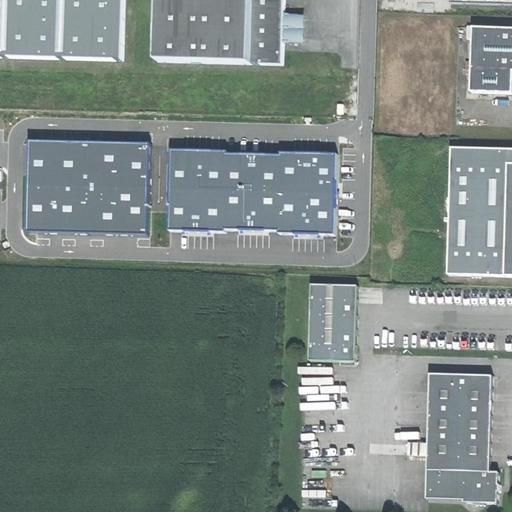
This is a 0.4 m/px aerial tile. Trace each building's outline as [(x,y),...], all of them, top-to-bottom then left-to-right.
[(0,0),(0,58),(122,61),(124,0),(0,0)] [(159,0),(158,62),(283,65),(284,51),(284,45),(284,17),(284,0),(159,0)] [(305,17),(284,17),(284,45),(304,45),(305,17)] [(511,29),(474,28),(472,93),(511,94),(511,29)] [(154,146),(33,143),(30,233),(152,236),(154,146)] [(506,277),(509,164),(511,164),(511,150),(453,149),(450,276),(506,277)] [(341,158),(175,153),(173,233),(339,237),(341,158)] [(313,285),(311,361),(357,363),(360,287),(313,285)] [(433,376),(428,500),(465,501),(465,503),(498,504),(499,494),(500,494),(501,485),(499,485),(500,474),(499,474),(499,473),(491,472),(493,433),(495,378),(433,376)]
